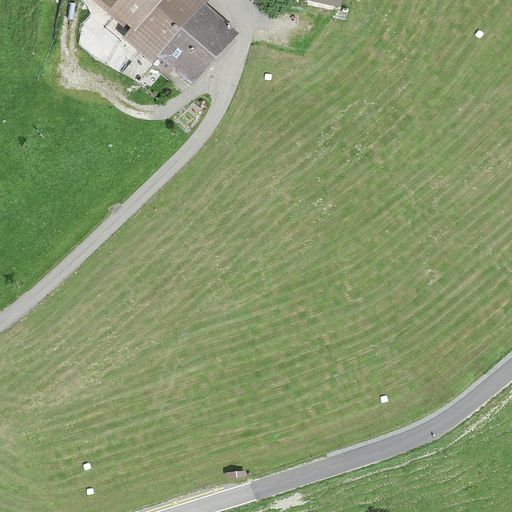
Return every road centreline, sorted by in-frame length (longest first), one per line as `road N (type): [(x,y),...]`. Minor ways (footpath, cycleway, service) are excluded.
road 1 (track): [(0,323),(209,126),(241,51),(248,0)]
road 2 (unclassified): [(193,511),(432,429),(511,368)]
